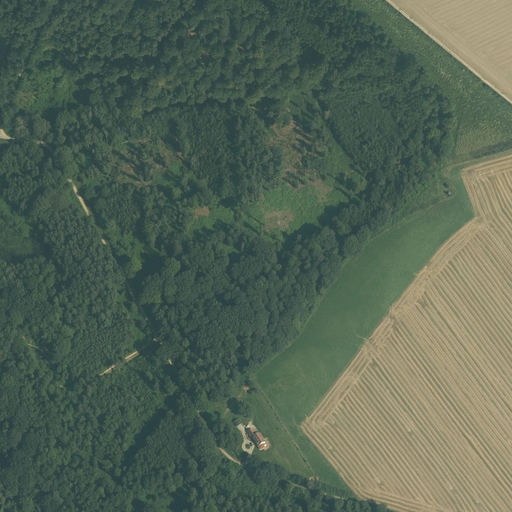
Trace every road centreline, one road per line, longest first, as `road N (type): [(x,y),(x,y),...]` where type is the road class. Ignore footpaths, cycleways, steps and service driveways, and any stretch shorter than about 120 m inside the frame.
road 1 (track): [(0,327),(22,333),(63,369),(98,377),(157,339)]
road 2 (track): [(385,0),(511,104)]
road 3 (track): [(378,511),(241,466)]
